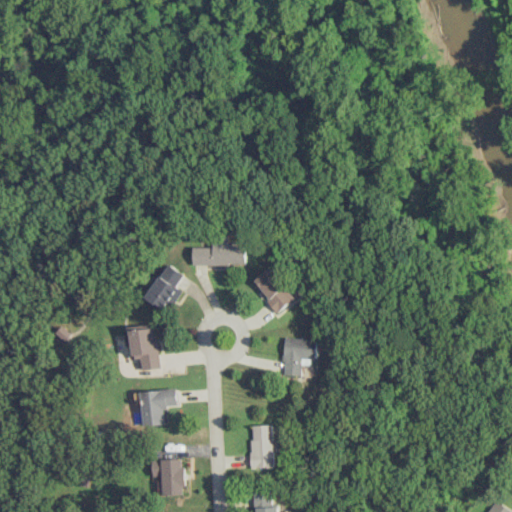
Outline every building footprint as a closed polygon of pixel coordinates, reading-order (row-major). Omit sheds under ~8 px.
[(248,264),(247,242),(214,242),(214,246),(192,247),(193,264),(248,264)] [(190,279),(169,264),(145,296),(167,312),(190,279)] [(298,298),(273,267),(255,281),(280,312),(298,298)] [(157,367),(156,325),(131,326),(133,368),(157,367)] [(318,338),(286,337),(285,374),(304,375),(304,364),(318,365),(318,338)] [(143,390),(145,424),(164,424),(162,406),(177,405),(176,388),(143,390)] [(252,424),(253,467),(276,466),(274,424),(252,424)] [(156,494),(183,494),(184,459),(149,458),(149,477),(156,477),(156,494)] [(255,511),(280,511),(280,506),(273,506),(272,491),(255,491),(255,511)] [(511,511),(511,509),(497,499),(488,511),(511,511)]
